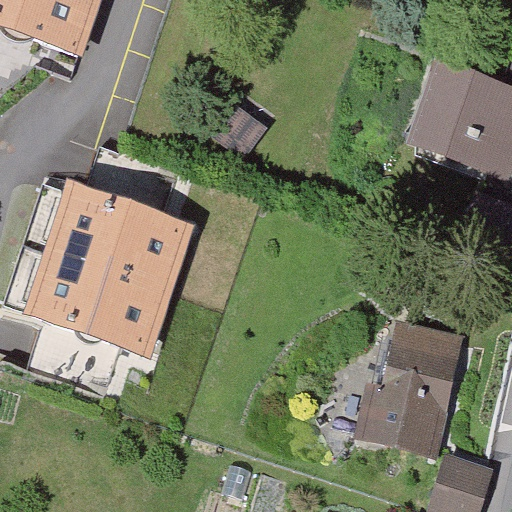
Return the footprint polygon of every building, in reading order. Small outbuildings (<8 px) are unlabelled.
[(0,0),(0,43),(77,67),(97,0),(0,0)] [(511,164),(511,105),(445,85),(422,163),(505,188),(511,164)] [(99,192),(149,190),(148,160),(97,163),(99,192)] [(60,206),(23,332),(140,366),(177,239),(60,206)] [(511,219),(488,213),(475,262),(511,271),(511,219)] [(454,342),(399,330),(387,382),(371,379),(360,428),(431,444),(454,342)] [(485,511),(493,482),(454,473),(444,511),(485,511)]
